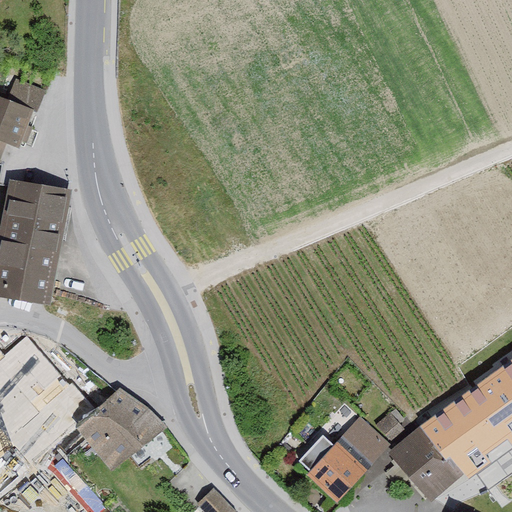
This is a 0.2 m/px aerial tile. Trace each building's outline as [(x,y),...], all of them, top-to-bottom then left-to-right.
[(43,88),(4,73),(0,82),(0,144),(1,142),(20,149),(43,88)] [(64,188),(12,177),(0,233),(0,286),(42,296),(64,188)] [(96,400),(22,324),(0,344),(0,395),(48,446),(66,428),(96,400)] [(511,364),(509,361),(473,390),(499,423),(511,419),(511,364)] [(115,385),(96,400),(66,428),(111,475),(159,430),(115,385)] [(473,390),(420,426),(447,465),(499,423),(473,390)] [(392,409),(378,420),(393,439),(407,427),(392,409)] [(356,414),(304,472),(334,500),(387,441),(356,414)] [(420,426),(385,454),(426,500),(458,473),(447,465),(420,426)] [(228,511),(208,492),(194,507),(199,511),(228,511)]
